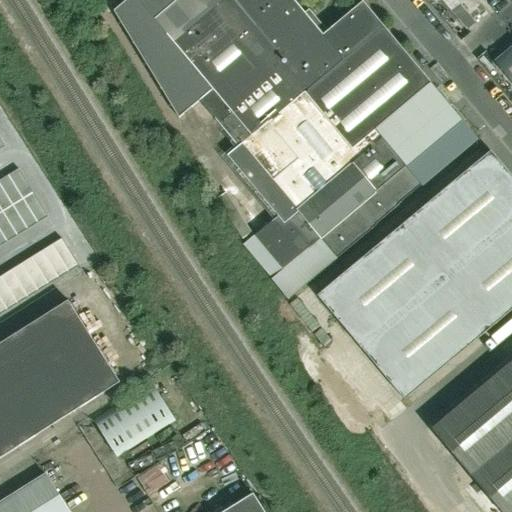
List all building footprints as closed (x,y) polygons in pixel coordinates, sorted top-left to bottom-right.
[(279,216),(243,246),(271,279),(287,299),(376,225),(375,224),(421,186),(422,187),(478,140),(363,2),(323,35),(293,0),(125,0),(113,10),(178,117),(199,100),(238,147),(228,155),(279,216)] [(448,0),(477,34),(496,18),(480,0),(448,0)] [(511,48),(495,63),(511,83),(511,48)] [(511,176),(491,151),(317,296),(404,400),(511,310),(511,176)] [(19,169),(9,175),(24,199),(34,193),(19,169)] [(0,180),(0,184),(13,206),(24,199),(9,175),(0,180)] [(0,206),(3,212),(13,206),(0,184),(0,206)] [(49,217),(34,193),(24,199),(38,223),(49,217)] [(38,223),(24,199),(13,206),(28,229),(38,223)] [(18,236),(28,229),(13,206),(3,212),(18,236)] [(18,236),(3,212),(0,213),(0,229),(8,242),(18,236)] [(52,245),(69,272),(79,266),(62,239),(52,245)] [(52,245),(42,251),(59,279),(69,272),(52,245)] [(48,285),(59,279),(42,251),(32,258),(48,285)] [(48,285),(32,258),(21,264),(38,291),(48,285)] [(11,270),(28,298),(38,291),(21,264),(11,270)] [(11,270),(1,277),(18,304),(28,298),(11,270)] [(0,298),(8,310),(18,304),(1,277),(0,277),(0,298)] [(0,458),(120,383),(68,301),(0,343),(0,458)] [(511,511),(511,361),(432,429),(474,479),(463,488),(483,511),(511,511)] [(117,457),(176,421),(152,383),(93,420),(117,457)] [(154,500),(179,489),(168,466),(144,477),(154,500)] [(69,511),(46,474),(0,502),(0,511),(69,511)] [(264,511),(253,494),(223,511),(264,511)]
